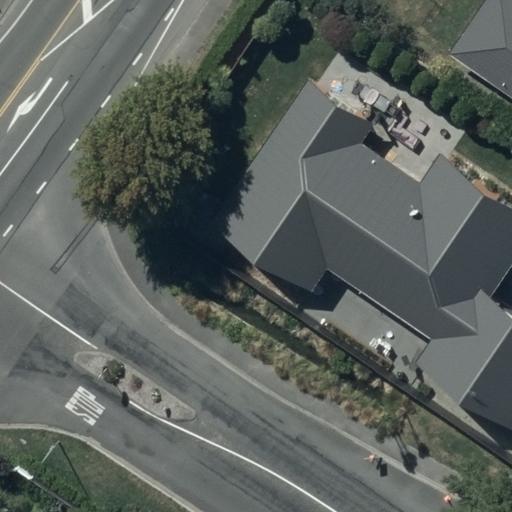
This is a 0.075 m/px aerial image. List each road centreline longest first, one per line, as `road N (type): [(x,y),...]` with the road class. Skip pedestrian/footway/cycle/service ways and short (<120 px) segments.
road 1 (tertiary): [(344,511),(0,281)]
road 2 (secondary): [(0,136),(96,0)]
